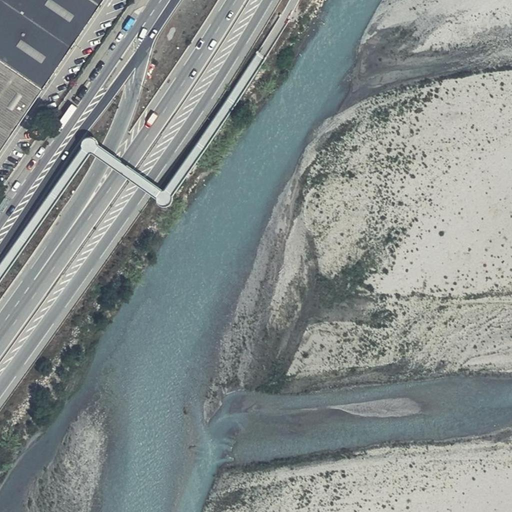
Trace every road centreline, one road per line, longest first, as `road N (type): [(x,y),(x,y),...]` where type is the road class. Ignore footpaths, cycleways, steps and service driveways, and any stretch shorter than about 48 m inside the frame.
road 1 (trunk): [(0,384),(154,179),(267,0)]
road 2 (trunk): [(235,0),(40,286)]
road 3 (trunk): [(146,28),(117,134),(40,286)]
road 4 (tertiary): [(0,238),(146,28)]
